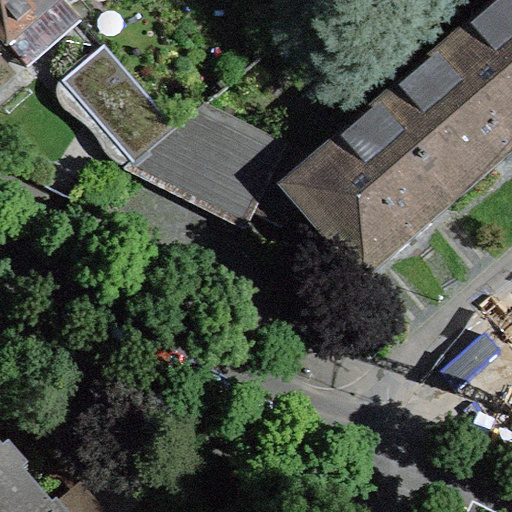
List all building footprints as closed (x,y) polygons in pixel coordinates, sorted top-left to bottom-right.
[(48,47),(29,25),(58,0),(0,0),(0,36),(26,66),(48,47)] [(511,2),(500,13),(507,20),(418,97),(411,89),(385,112),(391,120),(426,161),(418,168),(449,205),(511,152),(511,153),(511,2)] [(133,167),(141,160),(176,130),(104,47),(64,83),(132,163),(133,167)] [(280,227),(302,208),(363,279),(392,254),(395,257),(411,243),(431,226),(429,222),(449,205),(418,168),(426,161),(391,120),(362,145),(355,138),(321,167),(280,146),(279,149),(276,147),(276,145),(268,141),(266,142),(200,109),(176,130),(141,160),(154,166),(153,169),(189,187),(190,184),(202,190),(201,193),(236,211),(238,208),(249,214),(250,212),(280,227)] [(51,511),(32,490),(0,452),(0,511),(91,511),(73,490),(52,508),(55,510),(52,511),(51,511)]
